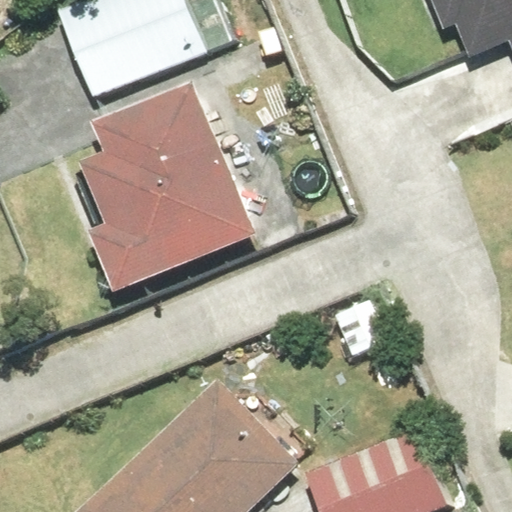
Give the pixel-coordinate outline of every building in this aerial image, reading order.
[(229,0),(94,0),(60,12),(91,101),(245,46),(229,0)] [(511,0),(431,0),(446,34),(459,28),(476,66),(511,50),(511,0)] [(260,240),(197,91),(100,131),(112,160),(88,171),(113,230),(94,238),(120,299),(260,240)] [(379,302),(337,319),(353,360),(395,343),(379,302)] [(93,511),(262,511),(306,470),(225,386),(93,511)] [(321,511),(438,511),(455,505),(423,434),(309,485),(321,511)]
